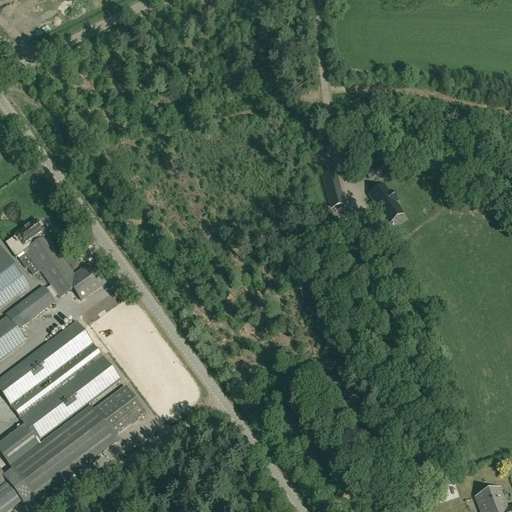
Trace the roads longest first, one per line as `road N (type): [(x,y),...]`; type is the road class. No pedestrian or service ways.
road 1 (tertiary): [(303,511),(0,100)]
road 2 (track): [(49,511),(223,402)]
road 3 (unclassified): [(153,0),(0,76)]
